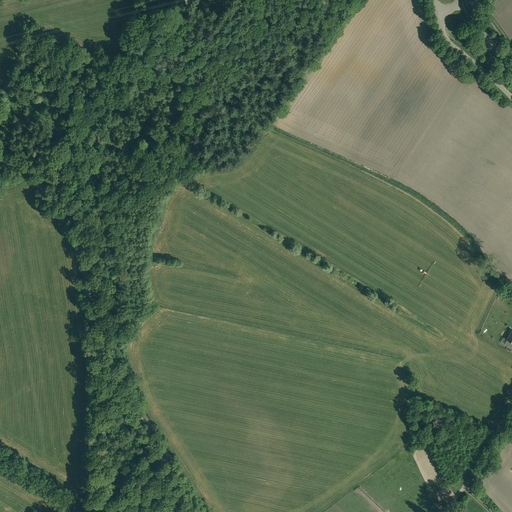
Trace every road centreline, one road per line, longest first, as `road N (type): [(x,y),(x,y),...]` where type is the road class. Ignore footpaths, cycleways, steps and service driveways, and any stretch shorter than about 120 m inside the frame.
road 1 (unclassified): [(200,511),(98,340)]
road 2 (unclassified): [(98,340),(70,161)]
road 3 (unclassified): [(70,161),(153,0)]
road 4 (unclassified): [(94,511),(98,340)]
